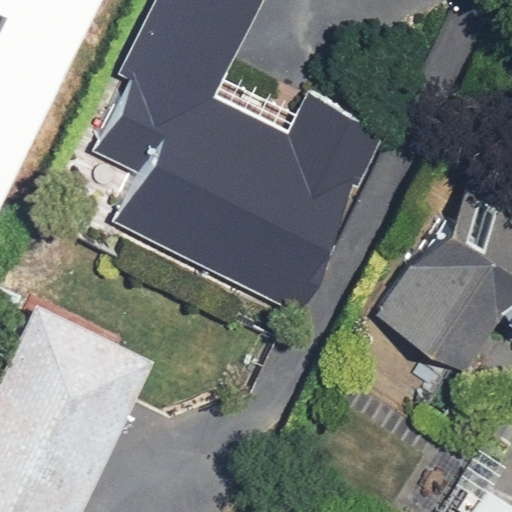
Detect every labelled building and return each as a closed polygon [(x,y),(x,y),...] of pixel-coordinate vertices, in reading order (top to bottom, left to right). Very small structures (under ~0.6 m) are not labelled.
[(0,0),(0,189),(93,0),(0,0)] [(280,125),(203,79),(249,0),(168,0),(92,131),(132,155),(112,188),(295,295),(404,110),(319,60),(280,125)] [(511,167),(470,142),(366,318),(452,369),(485,314),(511,329),(511,167)] [(147,352),(23,292),(0,339),(0,511),(72,511),(69,511),(147,352)] [(511,511),(511,500),(475,478),(453,511),(511,511)]
